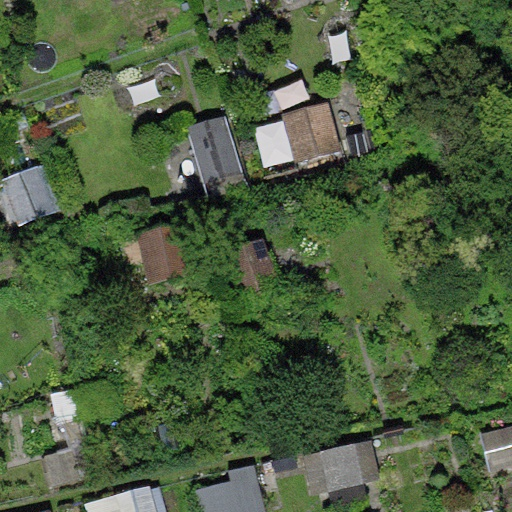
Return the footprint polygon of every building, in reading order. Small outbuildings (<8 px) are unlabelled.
[(288,117),(299,164),(347,153),(336,106),(288,117)] [(232,116),(194,129),(216,197),(255,185),(232,116)] [(12,177),(25,223),(63,213),(50,166),(12,177)] [(179,229),(148,234),(156,285),(187,280),(179,229)] [(271,241),(235,251),(249,302),(285,292),(271,241)] [(312,455),(320,496),(371,486),(363,446),(312,455)] [(95,507),(96,511),(156,511),(148,488),(95,507)]
